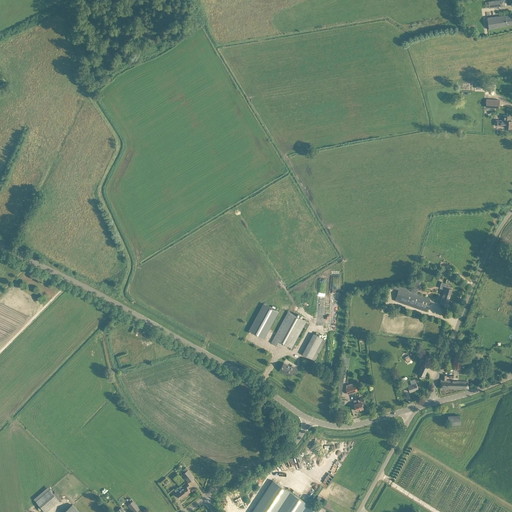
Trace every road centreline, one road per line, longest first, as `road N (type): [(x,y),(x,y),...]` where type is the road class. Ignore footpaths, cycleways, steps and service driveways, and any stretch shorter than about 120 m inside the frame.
road 1 (unclassified): [(0,241),(241,372),(306,418)]
road 2 (unclassified): [(433,402),(464,303),(511,211)]
road 3 (unclassified): [(207,495),(287,448),(306,418)]
